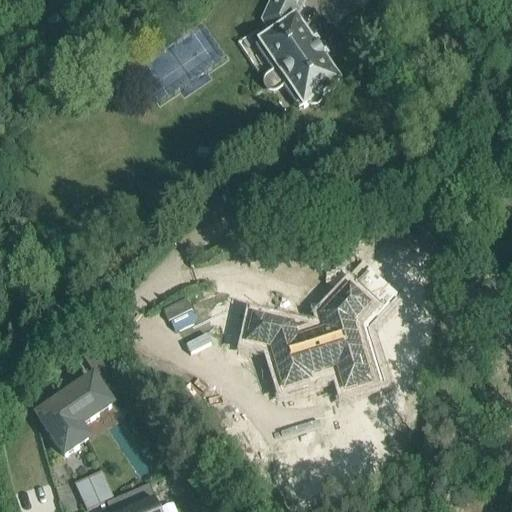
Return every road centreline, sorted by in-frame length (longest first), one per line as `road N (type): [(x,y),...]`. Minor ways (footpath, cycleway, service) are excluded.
road 1 (residential): [(152,286),(222,225),(397,126),(426,98),(439,45),(427,0)]
road 2 (residential): [(152,286),(234,272),(315,289),(363,253)]
road 3 (residential): [(0,405),(152,286)]
